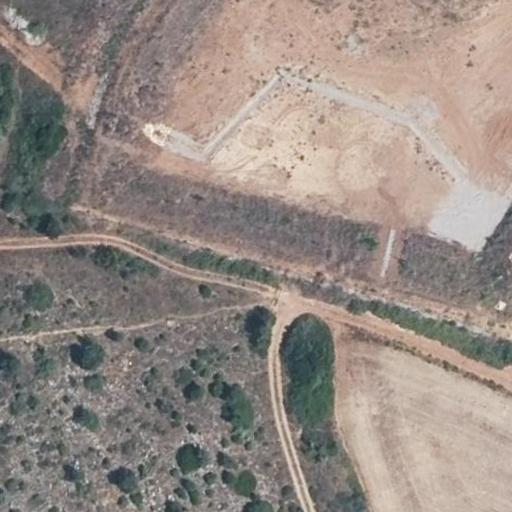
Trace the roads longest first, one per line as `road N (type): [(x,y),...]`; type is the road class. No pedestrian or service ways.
road 1 (track): [(0,243),(131,244),(185,271),(312,307)]
road 2 (track): [(312,307),(287,317),(275,334),(273,378),(310,511)]
road 3 (track): [(511,382),(356,315),(312,307)]
road 4 (track): [(0,17),(100,94)]
